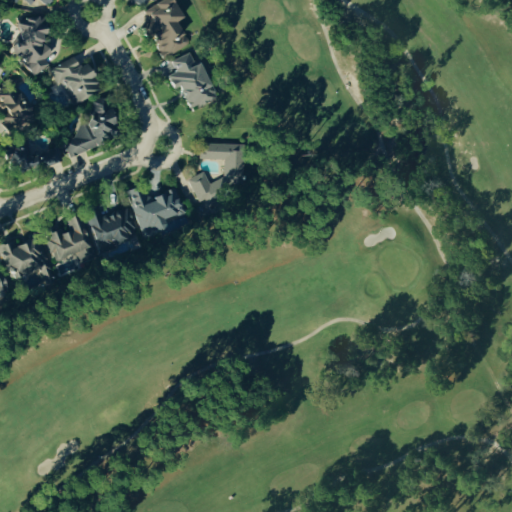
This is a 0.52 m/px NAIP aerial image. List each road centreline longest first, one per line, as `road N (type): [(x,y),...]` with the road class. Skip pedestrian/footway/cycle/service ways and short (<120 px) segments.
road 1 (residential): [(0,211),(135,157),(147,125),(173,139),(172,154),(161,164),(135,157)]
road 2 (residential): [(147,125),(88,13)]
